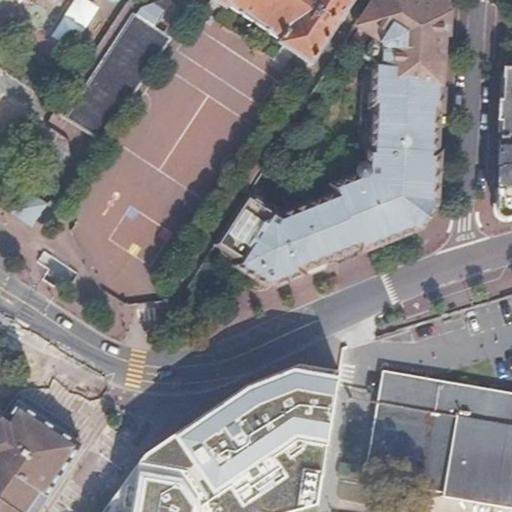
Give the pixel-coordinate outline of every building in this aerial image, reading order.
[(85,0),(69,0),(47,36),(69,49),(96,6),(85,0)] [(213,0),(223,7),(226,4),(275,36),(273,39),(307,61),(348,0),(213,0)] [(444,0),(365,0),(343,34),(350,38),(442,45),(444,0)] [(131,14),(63,115),(91,132),(158,32),(131,14)] [(442,45),(350,38),(359,44),(356,147),(365,147),(365,162),(363,162),(362,161),(361,161),(360,161),(358,161),(357,161),(356,162),(355,163),(354,164),(353,165),(438,171),(442,45)] [(509,215),(511,214),(511,63),(504,63),(503,88),(498,204),(504,209),(509,215)] [(438,171),(353,165),(353,166),(352,167),(352,168),(352,170),(353,171),(353,172),(332,181),(335,189),(333,190),(357,249),(421,223),(437,198),(438,171)] [(333,190),(309,200),(333,259),(357,249),(333,190)] [(278,212),(242,192),(211,241),(237,254),(232,263),(272,284),(333,259),(309,200),(278,212)] [(12,213),(29,225),(43,205),(27,193),(12,213)] [(237,254),(211,241),(206,249),(232,263),(237,254)] [(298,443),(326,444),(335,376),(288,369),(139,464),(105,511),(205,511),(206,502),(298,443)] [(511,511),(511,397),(381,376),(364,483),(443,495),(442,504),(504,511),(511,511)] [(0,511),(33,511),(49,490),(80,442),(66,433),(70,427),(44,410),(18,393),(3,415),(0,412),(0,511)]
